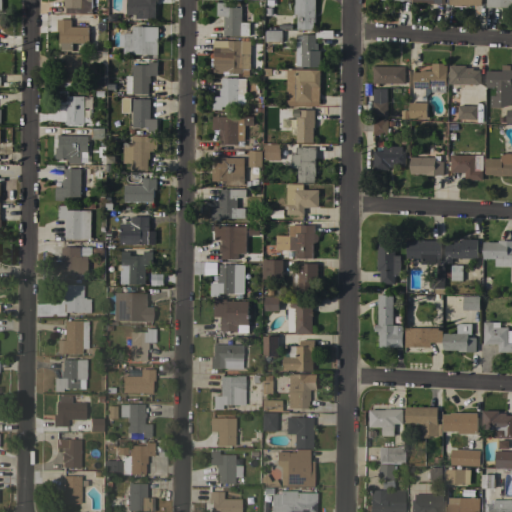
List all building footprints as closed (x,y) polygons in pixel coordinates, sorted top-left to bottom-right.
[(91,0),(91,14),(66,13),(66,8),(64,8),(64,0),(91,0)] [(158,0),(158,2),(156,2),(156,18),(135,18),(135,14),(126,14),(126,0),(158,0)] [(315,0),(315,22),(314,22),(313,30),(297,29),(297,14),(294,14),(294,0),(315,0)] [(511,0),(484,0),(485,8),(511,7),(511,0)] [(223,35),(224,16),(217,16),(217,2),(226,2),(226,7),(241,7),(241,9),(244,9),(244,12),(249,12),(249,21),(241,21),(241,22),(249,22),(249,36),(223,35)] [(61,51),(61,43),(59,43),(60,31),(57,31),(57,19),(71,19),(71,27),(89,27),(89,43),(73,43),(73,51),(61,51)] [(158,54),(124,54),(124,33),(132,33),(132,26),(158,27),(158,54)] [(265,42),(265,30),(282,30),(282,42),(265,42)] [(302,67),(302,68),(296,68),(296,66),(296,41),(291,41),(291,35),(296,35),(296,34),(315,35),(315,30),(333,30),(333,38),(316,38),(315,43),(318,43),(318,50),(320,50),(320,67),(302,67)] [(214,73),(214,49),(213,49),(213,40),(242,41),(242,54),(250,54),(250,69),(242,69),(242,73),(214,73)] [(104,53),(104,65),(97,65),(97,60),(91,60),(91,53),(104,53)] [(82,54),(81,87),(59,86),(59,73),(64,73),(64,54),(82,54)] [(126,76),(132,76),(132,65),(148,65),(148,62),(158,62),(157,76),(150,75),(150,83),(148,83),(148,94),(132,94),(132,93),(126,93),(126,76)] [(431,71),(432,63),(447,64),(446,86),(445,86),(445,92),(430,92),(430,88),(413,88),(413,72),(420,72),(420,71),(431,71)] [(449,84),(449,65),(466,65),(466,68),(473,68),(473,70),(480,70),(480,84),(449,84)] [(502,71),(502,65),(510,65),(510,70),(511,70),(511,84),(511,87),(511,104),(503,107),(490,107),(490,96),(497,96),(497,88),(486,88),(486,71),(502,71)] [(373,83),(373,66),(405,66),(405,84),(373,83)] [(320,70),(320,87),(312,87),(312,102),(285,101),(286,69),(295,70),(320,70)] [(245,104),(237,104),(237,107),(222,107),(221,110),(212,110),(213,96),(220,96),(220,88),(221,88),(221,78),(238,78),(246,78),(245,104)] [(83,124),(66,124),(67,105),(59,105),(59,91),(69,91),(69,96),(84,96),(83,124)] [(388,116),(373,117),(373,101),(374,101),(374,91),(386,91),(387,101),(388,116)] [(150,99),(150,119),(157,119),(157,132),(148,132),(148,127),(132,127),(132,99),(150,99)] [(409,118),(409,103),(427,103),(427,118),(409,118)] [(457,119),(458,105),(478,106),(477,120),(457,119)] [(297,118),(300,118),(300,110),(314,110),(314,127),(313,127),(313,143),(296,143),(297,118)] [(237,117),(237,131),(244,131),(244,141),(237,141),(237,144),(219,144),(219,130),(212,130),(212,116),(237,117)] [(388,135),(373,135),(373,120),(388,120),(388,135)] [(104,128),(105,139),(91,139),(91,128),(104,128)] [(69,163),(69,159),(55,159),(56,147),(58,148),(58,135),(88,136),(87,153),(81,152),(81,164),(69,163)] [(157,151),(149,151),(149,159),(148,159),(148,170),(131,170),(131,163),(123,163),(123,144),(131,144),(131,136),(148,136),(148,138),(157,138),(157,151)] [(265,160),(265,144),(280,144),(280,160),(265,160)] [(291,152),(296,152),(296,147),(316,148),(315,176),(314,176),(314,183),(297,182),(298,168),(290,167),(291,152)] [(248,151),(262,151),(261,167),(248,167),(248,151)] [(406,151),(405,165),(397,165),(397,168),(390,167),(390,170),(374,170),(374,151),(406,151)] [(511,176),(493,176),(493,174),(485,174),(486,158),(501,158),(501,153),(511,153),(511,176)] [(465,180),(465,172),(450,172),(451,155),(483,155),(483,170),(482,170),(482,180),(465,180)] [(425,175),(425,174),(411,174),(411,157),(434,157),(434,156),(440,156),(440,161),(443,161),(443,175),(425,175)] [(243,184),(225,184),(225,181),(211,181),(211,169),(214,169),(214,157),(244,158),(243,184)] [(55,187),(62,187),(62,179),(64,179),(64,168),(80,168),(80,197),(64,197),(64,200),(55,200),(55,187)] [(124,201),(124,184),(142,185),(142,178),(156,178),(156,190),(154,190),(153,202),(124,201)] [(318,190),(318,207),(304,207),(304,213),(286,213),(286,184),(302,184),(302,190),(318,190)] [(245,189),(245,198),(237,198),(236,208),(244,208),(244,220),(234,220),(234,223),(221,223),(221,221),(211,221),(211,208),(218,208),(218,200),(220,200),(220,189),(245,189)] [(90,239),(65,238),(65,219),(58,219),(58,205),(67,206),(67,210),(90,210),(90,239)] [(120,244),(120,224),(130,223),(130,216),(149,216),(149,231),(155,231),(155,244),(120,244)] [(221,239),(214,239),(214,226),(233,226),(233,224),(246,224),(246,254),(238,253),(238,259),(221,259),(221,239)] [(289,225),(315,225),(314,243),(313,243),(313,258),(296,258),(296,250),(289,250),(289,249),(274,249),(275,235),(289,235),(289,225)] [(378,239),(395,239),(394,256),(399,256),(398,277),(394,277),(394,284),(380,284),(380,271),(377,271),(378,239)] [(477,259),(452,258),(452,263),(448,263),(449,259),(446,259),(446,244),(454,244),(454,242),(461,242),(461,239),(478,240),(477,259)] [(406,258),(406,241),(414,241),(414,240),(441,240),(441,260),(445,260),(445,288),(430,288),(430,279),(436,279),(436,262),(435,262),(435,264),(421,264),(421,258),(406,258)] [(511,267),(495,267),(495,259),(483,259),(483,242),(498,242),(498,241),(511,241),(511,267)] [(54,275),(54,261),(56,261),(56,260),(61,260),(62,247),(80,247),(80,256),(82,256),(82,259),(88,260),(88,275),(54,275)] [(120,284),(120,265),(121,265),(121,251),(130,251),(130,256),(143,256),(143,251),(153,251),(152,265),(145,265),(145,284),(120,284)] [(282,279),(262,279),(262,259),(267,259),(267,260),(282,260),(282,279)] [(217,263),(217,274),(205,274),(205,263),(217,263)] [(244,294),(219,293),(219,296),(210,296),(211,283),(218,283),(218,275),(219,275),(220,264),(244,265),(244,294)] [(292,270),(299,270),(299,264),(317,264),(317,280),(315,280),(315,296),(298,296),(298,293),(292,293),(292,270)] [(462,281),(451,280),(451,277),(446,277),(446,270),(451,270),(451,265),(463,265),(462,281)] [(64,311),(64,303),(63,303),(63,300),(64,300),(64,297),(61,297),(61,284),(85,284),(84,301),(90,301),(89,312),(64,311)] [(113,320),(113,292),(145,292),(144,300),(145,300),(145,306),(151,306),(151,321),(113,320)] [(403,347),(379,347),(379,335),(378,335),(378,332),(375,331),(375,325),(378,325),(378,295),(393,295),(393,325),(403,325),(403,347)] [(463,310),(463,296),(480,296),(479,310),(463,310)] [(279,297),(279,311),(264,311),(264,297),(279,297)] [(220,331),(220,317),(213,317),(213,303),(215,303),(215,299),(226,299),(226,303),(227,303),(227,301),(248,301),(248,325),(238,325),(238,331),(220,331)] [(312,301),(312,333),(295,333),(295,332),(288,332),(288,306),(290,306),(290,301),(312,301)] [(87,348),(81,348),(81,353),(56,353),(57,339),(63,339),(64,320),(81,320),(87,320),(87,348)] [(484,344),(484,322),(499,322),(499,327),(508,327),(508,331),(511,331),(511,352),(498,352),(498,344),(484,344)] [(476,352),(458,352),(458,350),(443,350),(443,333),(457,333),(457,323),(471,324),(471,334),(468,334),(468,337),(476,338),(476,352)] [(129,331),(145,331),(145,328),(154,328),(154,342),(147,342),(147,349),(145,349),(145,360),(129,360),(129,331)] [(442,342),(430,342),(430,347),(405,347),(405,328),(438,328),(438,329),(442,329),(442,342)] [(263,336),(278,336),(278,356),(263,356),(263,336)] [(296,371),(296,370),(283,370),(283,357),(289,357),(289,346),(300,346),(300,340),(315,340),(315,357),(313,357),(313,371),(296,371)] [(210,367),(210,356),(212,356),(212,344),(242,344),(241,368),(210,367)] [(85,359),(85,378),(84,378),(84,388),(78,388),(78,387),(62,387),(62,391),(53,391),(53,377),(60,377),(60,370),(61,370),(61,359),(85,359)] [(122,391),(122,375),(140,375),(140,368),(154,368),(154,380),(152,380),(151,392),(122,391)] [(287,374),(316,375),(316,389),(308,389),(308,400),(307,400),(307,408),(287,408),(287,374)] [(221,404),(221,408),(212,408),(212,395),(219,395),(219,376),(235,376),(235,375),(244,375),(244,404),(237,404),(221,404)] [(269,390),(282,392),(284,376),(271,375),(269,390)] [(67,419),(67,426),(52,425),(53,414),(55,414),(55,402),(57,402),(57,395),(71,395),(71,402),(85,402),(85,419),(67,419)] [(261,411),(261,399),(280,399),(280,411),(261,411)] [(143,403),(143,412),(145,412),(145,417),(143,416),(143,423),(150,423),(150,436),(141,436),(141,431),(126,431),(127,416),(119,416),(119,403),(127,404),(127,403),(143,403)] [(115,418),(105,418),(105,406),(115,406),(115,418)] [(437,407),(437,424),(441,424),(441,436),(429,436),(429,438),(418,438),(418,431),(420,431),(420,425),(405,425),(405,407),(437,407)] [(385,410),(385,409),(402,409),(402,410),(402,424),(401,424),(401,431),(393,431),(393,436),(382,436),(382,427),(369,427),(369,410),(385,410)] [(511,438),(494,438),(494,429),(482,429),(482,410),(499,411),(499,413),(506,413),(506,415),(511,415),(511,438)] [(275,430),(260,430),(261,412),(275,412),(275,430)] [(477,413),(477,434),(458,434),(458,431),(443,431),(443,414),(450,414),(450,413),(477,413)] [(234,445),(216,445),(216,431),(209,430),(209,417),(234,417),(234,445)] [(311,448),(293,448),(293,433),(285,433),(285,417),(311,417),(311,448)] [(79,467),(62,467),(62,461),(61,461),(61,452),(62,452),(62,447),(55,447),(55,438),(64,438),(80,439),(79,467)] [(121,473),(121,475),(104,475),(104,460),(120,460),(120,455),(128,455),(128,444),(144,444),(144,442),(153,442),(153,455),(146,455),(146,463),(144,463),(144,474),(121,473)] [(378,446),(403,447),(403,462),(399,462),(399,463),(379,463),(379,461),(377,461),(378,446)] [(312,486),(285,485),(280,485),(280,467),(275,464),(275,451),(287,451),(287,452),(295,452),(295,449),(308,449),(308,460),(313,461),(312,486)] [(450,465),(451,449),(480,450),(479,466),(450,465)] [(240,464),(240,476),(233,476),(233,483),(217,483),(217,472),(215,472),(215,464),(208,464),(209,450),(218,451),(218,454),(234,454),(234,464),(240,464)] [(511,451),(511,468),(494,468),(495,451),(511,451)] [(377,464),(392,464),(392,478),(377,478),(377,464)] [(420,481),(420,469),(428,469),(428,467),(442,467),(442,481),(420,481)] [(470,484),(446,484),(446,469),(470,469),(470,484)] [(501,478),(494,478),(494,487),(493,487),(493,497),(481,497),(481,469),(501,469),(501,478)] [(259,486),(259,477),(265,474),(270,481),(274,478),(279,486),(259,486)] [(80,503),(57,502),(57,489),(62,489),(62,475),(80,475),(80,503)] [(127,510),(128,482),(146,483),(146,497),(153,497),(152,510),(127,510)] [(315,511),(270,511),(271,494),(261,494),(261,487),(272,487),(272,493),(279,493),(279,490),(295,490),(295,492),(315,492),(315,511)] [(403,489),(403,511),(369,511),(369,489),(403,489)] [(210,511),(210,503),(208,503),(208,491),(222,491),(222,498),(240,498),(240,511),(210,511)] [(441,496),(441,499),(443,499),(442,511),(410,511),(410,499),(412,499),(412,495),(441,496)] [(469,496),(473,496),(473,497),(480,497),(480,511),(447,511),(447,498),(469,498),(469,496)] [(485,503),(489,503),(489,500),(511,500),(511,511),(485,511),(485,504),(485,503)]
